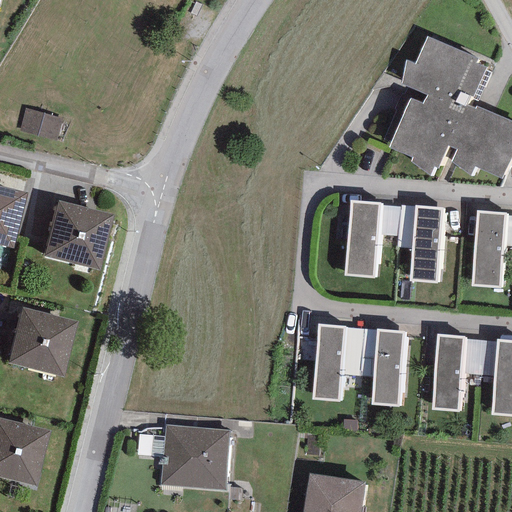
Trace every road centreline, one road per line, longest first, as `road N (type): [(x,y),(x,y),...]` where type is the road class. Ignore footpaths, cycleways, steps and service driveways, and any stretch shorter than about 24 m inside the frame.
road 1 (residential): [(72,511),(148,199)]
road 2 (residential): [(148,199),(215,57),(252,0)]
road 3 (residential): [(0,165),(148,199)]
